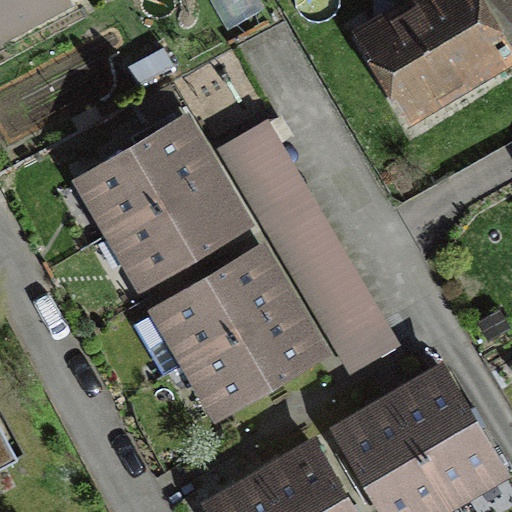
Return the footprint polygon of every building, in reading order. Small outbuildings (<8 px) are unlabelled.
[(68,0),(0,0),(0,35),(69,1),(68,0)] [(465,0),(428,0),(369,37),(414,110),(500,57),(465,0)] [(222,147),(259,211),(303,186),(266,122),(222,147)] [(179,127),(90,178),(117,226),(207,177),(179,127)] [(207,177),(117,226),(144,276),(234,228),(207,177)] [(317,209),(273,235),(352,370),(378,355),(363,330),(382,319),(317,209)] [(257,257),(164,305),(193,357),(283,307),(257,257)] [(310,355),(283,307),(193,357),(220,405),(310,355)] [(397,343),(382,319),(363,330),(378,355),(397,343)] [(445,376),(394,405),(446,496),(497,467),(445,376)] [(394,405),(347,432),(392,511),(419,511),(446,496),(394,405)] [(352,511),(318,450),(263,480),(280,511),(352,511)] [(280,511),(263,480),(214,509),(215,511),(280,511)]
